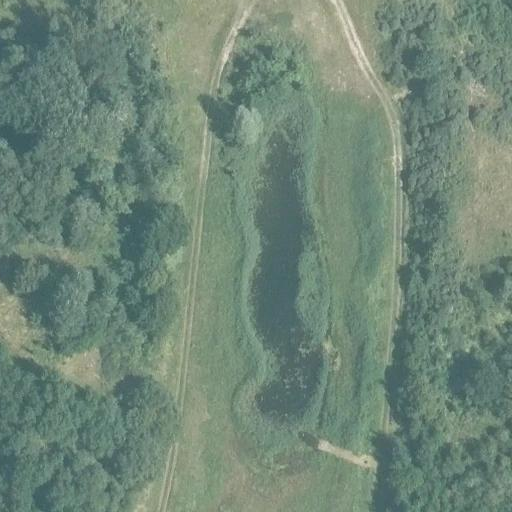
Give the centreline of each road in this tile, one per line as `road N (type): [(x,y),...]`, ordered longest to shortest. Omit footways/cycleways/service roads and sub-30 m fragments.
road 1 (track): [(370,511),(404,144),(331,0)]
road 2 (track): [(162,511),(182,408),(214,74),(245,0)]
